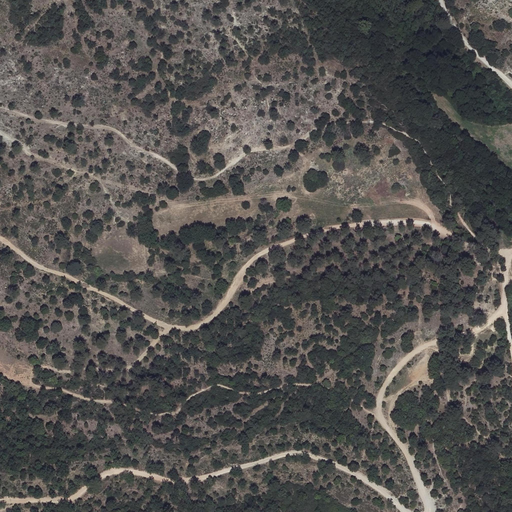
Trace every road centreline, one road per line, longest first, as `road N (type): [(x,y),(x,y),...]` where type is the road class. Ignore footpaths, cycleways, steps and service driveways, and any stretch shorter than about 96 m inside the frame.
road 1 (track): [(510,254),(419,223),(325,228),(265,251),(211,315),(186,330),(35,267),(0,238)]
road 2 (track): [(427,511),(406,456),(379,420),(380,392),(425,344),(468,336),(503,308),(501,281),(511,254)]
road 3 (track): [(0,500),(68,498),(117,472),(176,482),(278,457)]
road 4 (track): [(278,457),(332,463),(402,511)]
